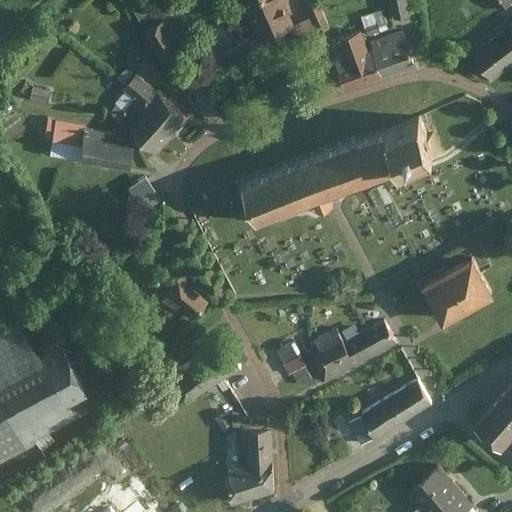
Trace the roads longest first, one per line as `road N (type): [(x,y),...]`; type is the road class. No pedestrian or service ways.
road 1 (residential): [(511,115),(466,83),(421,76),(228,129),(187,158),(177,177),(183,218),(280,409)]
road 2 (residential): [(448,408),(288,502)]
road 3 (residential): [(407,336),(280,409)]
